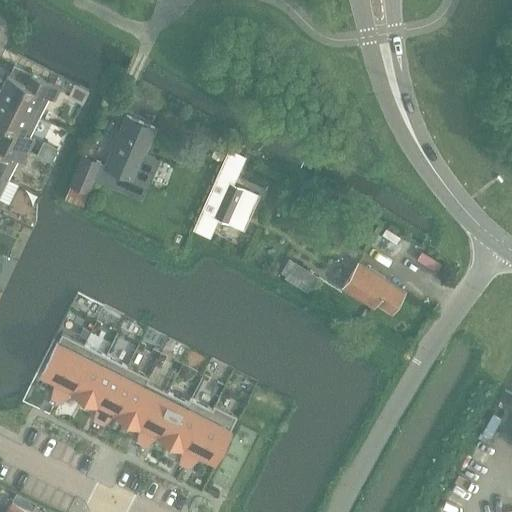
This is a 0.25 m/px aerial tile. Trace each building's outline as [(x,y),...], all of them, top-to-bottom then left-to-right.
[(49,97),(54,99),(60,87),(19,67),(14,78),(7,75),(0,88),(0,97),(39,117),(49,97)] [(0,136),(28,150),(34,139),(29,136),(39,117),(0,97),(0,136)] [(126,116),(104,166),(148,185),(159,160),(144,153),(155,128),(126,116)] [(18,159),(23,161),(28,150),(0,136),(0,174),(8,179),(18,159)] [(208,196),(202,208),(211,212),(233,223),(246,193),(248,190),(232,182),(244,156),(230,149),(217,176),(208,196)] [(101,163),(82,155),(70,185),(64,199),(83,207),(88,192),(101,163)] [(309,294),(318,277),(288,260),(279,276),(309,294)] [(404,291),(358,262),(342,287),(373,306),(375,302),(391,312),(404,291)] [(60,381),(64,384),(84,344),(62,333),(42,372),(59,381),(60,381)] [(84,397),(106,355),(84,344),(64,384),(69,386),(74,389),(72,391),(84,397)] [(107,405),(127,366),(106,355),(84,397),(96,403),(98,401),(102,403),(107,405)] [(127,418),(148,377),(127,366),(107,405),(112,408),(116,410),(115,412),(127,418)] [(150,427),(168,392),(147,382),(149,377),(148,377),(127,418),(139,424),(140,422),(145,425),(150,427)] [(55,390),(65,394),(69,386),(64,384),(60,381),(55,390)] [(65,394),(55,390),(51,398),(61,402),(65,394)] [(170,440),(191,399),(190,398),(188,402),(168,392),(150,427),(154,430),(159,432),(158,434),(170,440)] [(192,449),(215,405),(214,405),(212,409),(191,399),(170,440),(182,446),(183,444),(188,446),(192,449)] [(98,411),(108,416),(112,408),(107,405),(102,403),(98,411)] [(215,405),(192,449),(197,451),(215,460),(237,416),(215,405)] [(108,416),(98,411),(94,419),(103,424),(108,416)] [(141,433),(150,438),(154,430),(150,427),(145,425),(141,433)] [(141,433),(137,441),(146,446),(150,438),(141,433)] [(184,455),(193,459),(197,451),(192,449),(188,446),(184,455)] [(193,459),(184,455),(180,463),(189,467),(193,459)] [(17,493),(14,499),(32,509),(35,502),(17,493)] [(30,511),(12,502),(7,511),(30,511)]
